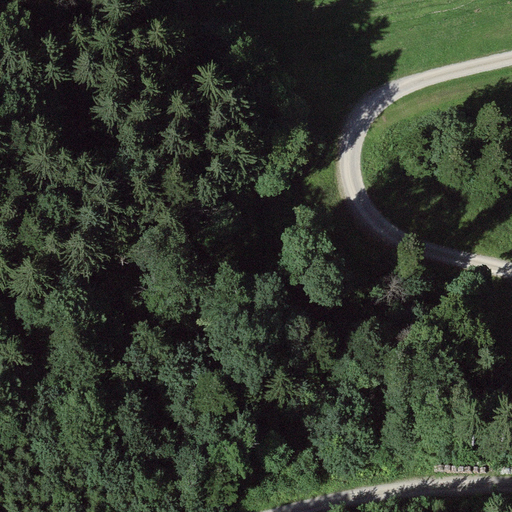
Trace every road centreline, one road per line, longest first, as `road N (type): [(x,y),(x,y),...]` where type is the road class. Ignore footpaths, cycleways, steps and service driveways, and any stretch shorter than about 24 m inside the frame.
road 1 (track): [(511,268),(399,242),(351,204),(358,115),(385,89),(511,64)]
road 2 (track): [(250,511),(384,481),(511,464)]
